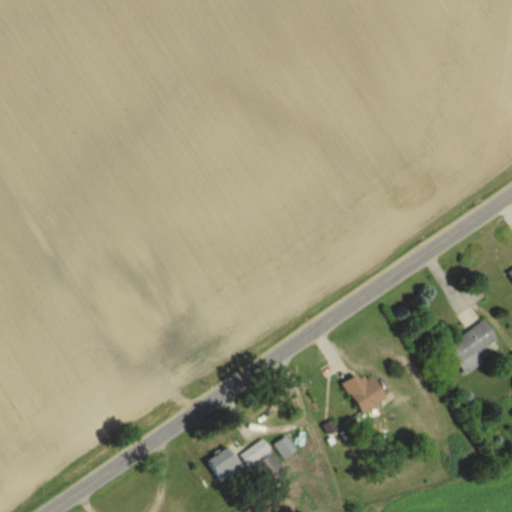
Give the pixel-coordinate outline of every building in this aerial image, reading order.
[(132,349),(188,313),(175,292),(119,327),(132,349)] [(444,345),(462,375),(481,364),(474,354),(495,341),(483,321),(444,345)] [(339,383),(360,414),(384,398),(369,376),(361,381),(356,372),(339,383)] [(281,459),(294,450),(284,435),(271,444),(281,459)] [(266,488),(285,476),(260,439),(237,454),(246,467),(251,464),(266,488)] [(209,456),(218,478),(237,470),(227,448),(209,456)]
